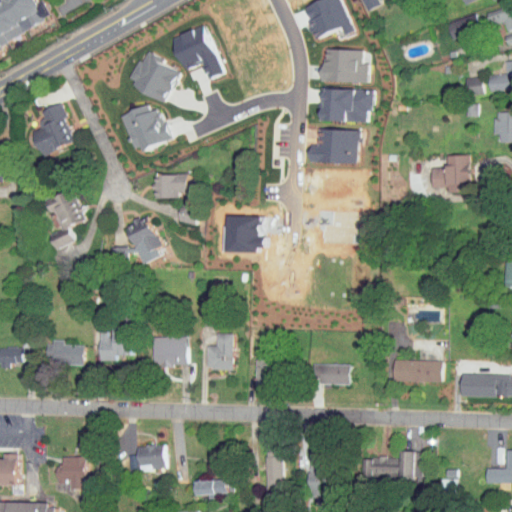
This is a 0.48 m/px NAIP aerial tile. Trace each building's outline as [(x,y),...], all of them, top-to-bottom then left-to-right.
[(0,0),(0,33),(40,13),(33,0),(29,0),(27,1),(26,0),(0,0)] [(500,0),(476,7),(480,20),(493,16),(496,28),(493,28),(496,38),(511,33),(511,18),(506,0),(500,0)] [(467,25),(464,9),(437,15),(440,31),(467,25)] [(211,67),(192,19),(161,31),(173,63),(191,56),(197,72),(211,67)] [(311,75),(356,76),(356,57),(350,57),(350,43),(311,43),(311,75)] [(154,95),(169,64),(132,46),(117,77),(154,95)] [(479,85),(510,82),(507,54),(494,55),(495,68),(478,70),(479,85)] [(455,71),(455,88),(472,88),(471,71),(455,71)] [(361,84),(311,82),(310,114),(355,115),(355,105),(360,105),(361,84)] [(30,148),(64,137),(50,97),(27,105),(32,121),(22,124),(30,148)] [(111,109),(127,147),(161,133),(148,103),(139,106),(136,98),(111,109)] [(489,136),(507,136),(507,128),(511,127),(511,105),(484,106),(484,128),(489,128),(489,136)] [(421,162),(421,181),(438,181),(438,186),(458,186),(457,149),(436,150),(436,162),(421,162)] [(64,235),(58,220),(74,214),(62,183),(33,195),(37,206),(42,204),(50,224),(39,228),(44,242),(64,235)] [(167,215),(184,218),(187,202),(171,198),(167,215)] [(149,251),(145,243),(150,241),(137,210),(116,219),(131,258),(149,251)] [(511,282),(511,265),(509,265),(510,256),(495,255),(494,282),(511,282)] [(511,342),(511,307),(502,307),(502,342),(511,342)] [(89,328),(89,354),(106,354),(106,349),(119,349),(120,322),(103,321),(102,328),(89,328)] [(222,328),(206,327),(206,339),(196,339),(196,363),(221,363),(222,328)] [(176,360),(176,330),(142,331),(143,360),(176,360)] [(72,359),(73,339),(52,339),(52,336),(36,335),(35,357),(72,359)] [(0,356),(11,357),(12,342),(0,341),(0,356)] [(244,381),(262,382),(263,354),(245,354),(244,381)] [(383,375),(430,376),(431,355),(383,354),(383,375)] [(339,359),(302,358),(302,377),(339,378),(339,359)] [(452,390),(486,390),(486,379),(496,379),(497,389),(511,389),(511,368),(452,369),(452,390)] [(154,439),(127,440),(128,464),(154,464),(154,439)] [(511,477),(511,444),(496,444),(496,462),(476,462),(476,477),(511,477)] [(410,446),(390,445),(390,452),(353,452),(353,470),(391,470),(390,479),(410,479),(410,446)] [(271,447),(254,448),(256,484),(272,483),(271,447)] [(73,450),(51,451),(51,460),(46,460),(46,475),(59,475),(60,483),(74,483),(73,450)] [(0,457),(0,511),(59,511),(59,506),(52,506),(52,501),(0,501),(0,484),(21,484),(21,452),(6,452),(6,458),(0,457)] [(297,462),(298,490),(317,489),(316,461),(297,462)] [(222,486),(222,474),(184,474),(184,491),(204,490),(204,486),(222,486)] [(511,511),(511,500),(497,500),(498,508),(486,508),(486,511),(511,511)]
